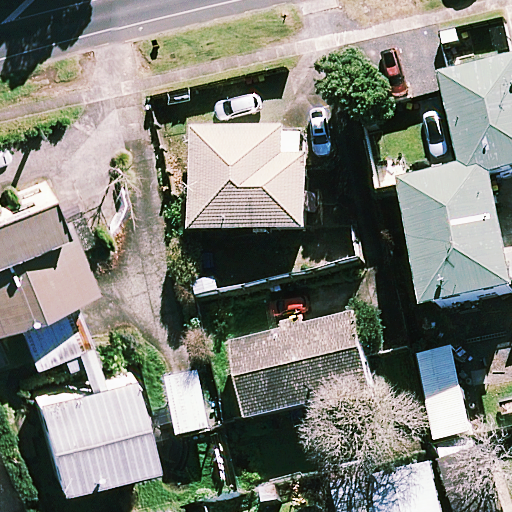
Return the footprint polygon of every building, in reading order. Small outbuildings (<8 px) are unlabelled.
[(511,169),(511,61),(440,76),(459,170),(396,183),(423,311),(511,291),(511,290),(488,175),(511,169)] [(306,234),(305,130),(190,131),(191,234),(306,234)] [(0,316),(7,314),(24,362),(83,340),(65,292),(85,285),(47,183),(0,200),(0,316)] [(369,396),(350,300),(307,309),(310,325),(227,342),(243,421),(369,396)] [(468,435),(451,348),(417,355),(434,442),(468,435)] [(153,455),(131,370),(36,394),(57,479),(153,455)] [(209,431),(196,371),(165,378),(179,438),(209,431)] [(443,511),(432,463),(324,487),(329,511),(443,511)]
